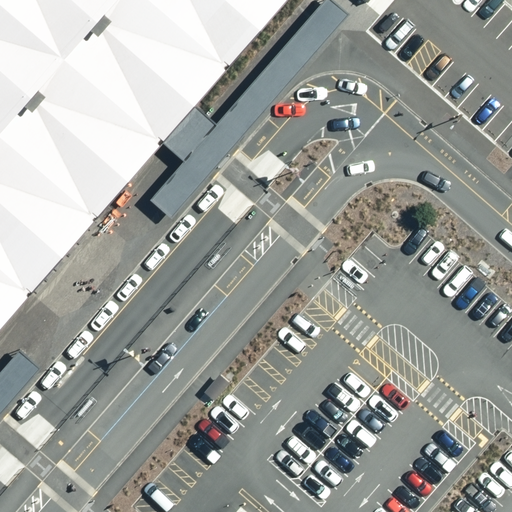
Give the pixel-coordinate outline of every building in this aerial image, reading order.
[(0,0),(0,334),(167,144),(183,126),(200,106),(293,0),(0,0)] [(167,144),(186,161),(152,199),(164,209),(174,218),(223,162),(305,68),(353,14),(342,5),(336,0),(325,0),(218,122),(200,106),(183,126),(167,144)] [(371,5),(355,23),(391,54),(407,37),(371,5)] [(410,39),(394,57),(430,89),(446,71),(410,39)] [(447,77),(433,92),(482,135),(495,119),(447,77)] [(0,418),(44,368),(33,358),(22,349),(0,373),(0,418)] [(221,374),(205,392),(215,400),(230,382),(221,374)]
